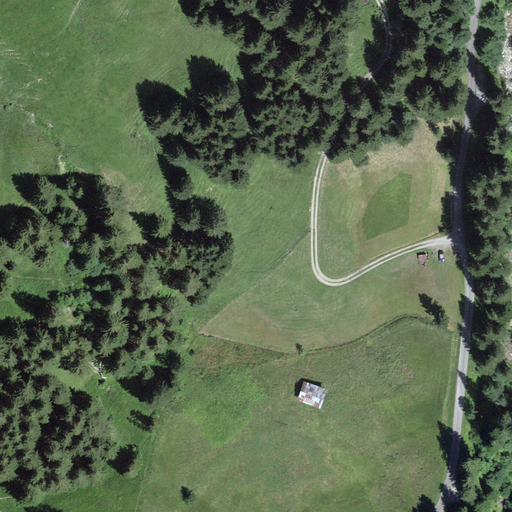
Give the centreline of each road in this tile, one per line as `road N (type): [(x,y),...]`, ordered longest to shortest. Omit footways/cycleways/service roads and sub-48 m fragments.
road 1 (unclassified): [(477,0),(456,198),(469,297),(454,456),(438,511)]
road 2 (track): [(380,0),(386,52),(351,100),(320,167),(315,267),(337,283),(460,231)]
